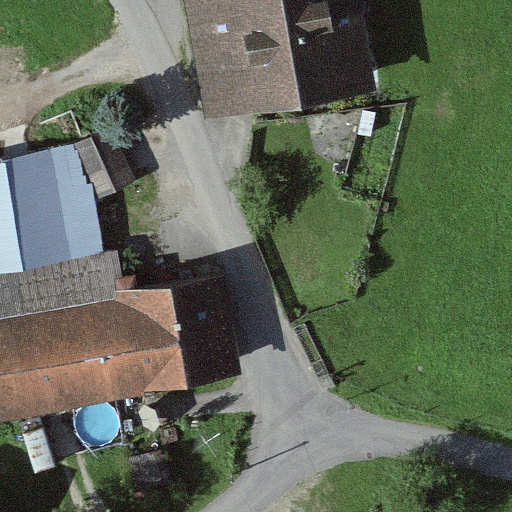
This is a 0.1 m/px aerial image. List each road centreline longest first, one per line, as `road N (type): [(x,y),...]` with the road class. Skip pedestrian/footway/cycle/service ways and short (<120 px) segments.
road 1 (track): [(116,0),(162,62),(299,411)]
road 2 (unclassified): [(218,511),(299,411),(511,467)]
